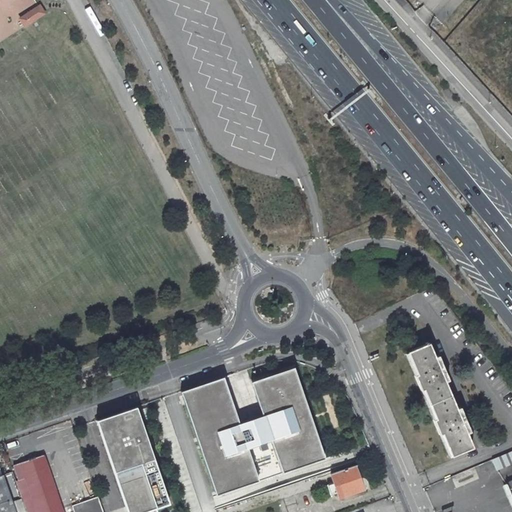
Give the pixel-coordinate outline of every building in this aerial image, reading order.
[(24,27),(44,13),(39,5),(20,19),(24,27)] [(429,343),(407,352),(416,374),(414,375),(420,391),(423,390),(435,419),(432,420),(439,435),(441,434),(451,457),(473,448),(467,434),(470,432),(460,407),(457,409),(452,397),(450,393),(445,382),(448,380),(438,356),(435,357),(429,343)] [(407,352),(405,353),(414,375),(416,374),(407,352)] [(222,378),(181,392),(217,495),(259,480),(248,449),(259,445),(261,449),(266,448),(265,443),(270,441),(282,474),(326,459),(294,366),(250,382),(261,414),(257,415),(256,412),(249,414),(251,419),(238,424),(222,378)] [(450,393),(453,392),(448,380),(445,382),(450,393)] [(423,390),(420,391),(432,420),(435,419),(423,390)] [(457,409),(460,407),(455,396),(452,397),(457,409)] [(141,511),(168,503),(134,407),(96,420),(128,511),(141,511)] [(451,457),(441,434),(439,435),(449,458),(451,457)] [(511,463),(511,451),(491,460),(496,470),(511,463)] [(63,511),(63,510),(43,454),(19,462),(25,478),(31,496),(36,511),(63,511)] [(19,480),(25,478),(19,462),(14,464),(19,480)] [(358,464),(354,465),(359,478),(363,478),(358,464)] [(363,478),(359,478),(354,465),(330,474),(334,483),(327,485),(330,493),(337,492),(339,498),(363,489),(364,489),(366,485),(366,483),(366,482),(363,478)] [(14,511),(2,475),(0,475),(0,511),(14,511)] [(19,480),(16,481),(22,499),(23,499),(31,496),(25,478),(19,480)] [(36,511),(31,496),(23,499),(27,511),(36,511)] [(103,511),(101,506),(98,496),(72,505),(74,511),(103,511)]
